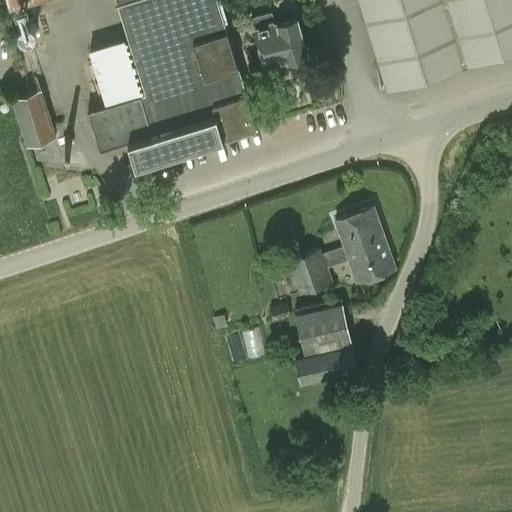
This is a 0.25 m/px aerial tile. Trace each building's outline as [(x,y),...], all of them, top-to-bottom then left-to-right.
[(255,125),(245,91),(219,7),(235,2),(233,0),(117,0),(145,91),(88,108),(100,146),(128,138),(135,161),(255,125)] [(511,0),(359,0),(386,87),(511,47),(511,0)] [(274,23),(274,20),(271,11),(250,17),(253,27),(254,27),(265,65),(285,60),(286,61),(307,55),(297,17),(274,23)] [(141,89),(124,37),(89,48),(105,100),(141,89)] [(41,87),(10,96),(26,145),(56,135),(47,106),(41,87)] [(334,218),(344,245),(322,253),(320,247),(288,258),(299,293),(333,281),(328,266),(348,259),(356,281),(395,267),(373,204),(334,218)] [(341,297),(294,308),(304,353),(351,342),(341,297)] [(288,302),(270,306),(273,320),(291,315),(288,302)] [(252,355),(264,351),(261,339),(248,342),(252,355)] [(301,381),(357,369),(352,345),(296,357),(301,381)]
